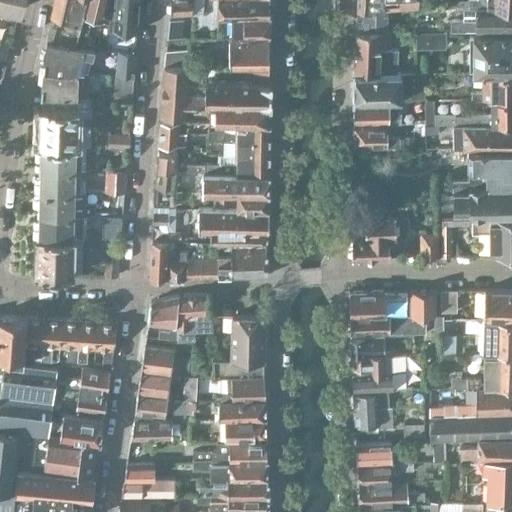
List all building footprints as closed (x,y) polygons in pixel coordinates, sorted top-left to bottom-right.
[(0,0),(0,5),(19,10),(21,0),(0,0)] [(55,0),(52,16),(51,16),(46,40),(75,44),(85,0),(55,0)] [(85,0),(75,44),(84,46),(91,16),(104,19),(107,0),(85,0)] [(112,1),(106,30),(117,30),(117,29),(137,30),(137,29),(138,0),(115,0),(115,1),(112,1)] [(170,0),(171,1),(170,14),(203,13),(203,0),(170,0)] [(269,14),(269,0),(216,0),(216,15),(231,15),(269,14)] [(376,9),(384,9),(384,10),(419,9),(418,0),(356,0),(357,1),(357,10),(356,32),(375,31),(376,9)] [(463,19),(450,19),(450,30),(474,30),(511,29),(511,7),(475,7),(468,7),(463,7),(463,19)] [(269,32),(269,14),(231,15),(231,37),(229,37),(229,38),(248,38),(247,31),(269,32)] [(181,38),(184,18),(169,18),(168,36),(181,38)] [(391,32),(375,31),(356,32),(355,71),(397,72),(398,49),(390,49),(391,32)] [(444,31),(415,31),(415,46),(444,46),(444,31)] [(472,72),(483,72),(490,72),(511,71),(511,32),(472,33),(472,72)] [(134,73),(137,39),(118,36),(115,73),(134,73)] [(230,67),(246,67),(269,67),(269,37),(248,38),(229,38),(230,67)] [(84,46),(75,44),(46,40),(44,60),(43,67),(87,71),(91,55),(93,56),(95,47),(84,46)] [(165,49),(164,63),(188,64),(189,50),(165,49)] [(186,116),(186,107),(187,95),(189,71),(189,64),(188,64),(164,63),(164,65),(160,122),(177,122),(177,116),(186,116)] [(87,97),(87,71),(43,67),(41,85),(41,94),(77,95),(77,97),(87,97)] [(269,67),(246,67),(247,78),(252,78),(251,81),(218,80),(205,80),(205,96),(187,95),(186,107),(209,108),(216,108),(216,102),(269,102),(269,80),(269,67)] [(354,72),(354,98),(355,98),(401,98),(401,96),(424,97),(425,73),(397,72),(355,71),(354,72)] [(511,71),(490,72),(483,72),(483,91),(471,91),(471,99),(490,99),(511,99),(511,71)] [(132,95),(134,73),(115,73),(113,94),(132,95)] [(39,106),(38,145),(40,145),(79,146),(85,146),(88,146),(90,97),(87,97),(77,97),(77,95),(41,94),(37,98),(37,102),(40,106),(39,106)] [(400,98),(401,98),(355,98),(354,123),(388,124),(388,123),(389,113),(400,113),(400,98)] [(511,99),(490,99),(490,112),(470,112),(470,115),(442,115),(442,124),(455,124),(455,125),(511,124),(511,99)] [(216,102),(216,108),(209,108),(210,122),(223,122),(235,123),(270,123),(269,104),(269,102),(216,102)] [(180,122),(177,122),(160,122),(158,146),(178,146),(180,122)] [(270,123),(235,123),(223,122),(223,130),(208,129),(207,137),(270,138),(270,124),(270,123)] [(400,137),(388,137),(388,124),(354,123),(352,147),(388,147),(399,147),(400,137)] [(453,148),(466,148),(511,147),(511,124),(455,125),(452,125),(453,148)] [(129,148),(130,134),(109,133),(108,146),(129,148)] [(223,147),(223,154),(234,154),(269,154),(270,138),(207,137),(207,146),(223,147)] [(85,146),(79,146),(40,145),(40,167),(84,169),(85,146)] [(511,213),(511,147),(466,148),(467,166),(468,166),(468,178),(452,178),(452,195),(441,195),(441,211),(469,211),(469,214),(511,213)] [(172,202),(173,190),(175,169),(177,169),(178,150),(159,149),(157,169),(154,201),(172,202)] [(187,170),(195,170),(269,171),(269,154),(234,154),(223,154),(218,154),(217,162),(187,162),(187,170)] [(124,192),(126,160),(110,159),(109,169),(106,169),(104,191),(124,192)] [(84,178),(84,169),(40,167),(39,181),(75,182),(75,177),(84,178)] [(269,171),(195,170),(195,187),(218,188),(226,188),(237,188),(269,189),(269,171)] [(85,190),(75,190),(75,182),(39,181),(38,213),(86,214),(94,214),(94,203),(85,203),(85,190)] [(226,207),(226,188),(218,188),(218,196),(214,196),(214,206),(226,207)] [(268,208),(269,189),(237,188),(236,207),(268,208)] [(182,190),(173,190),(172,202),(181,203),(182,190)] [(199,206),(198,231),(210,230),(210,243),(231,243),(266,245),(267,230),(268,208),(236,207),(226,207),(214,206),(199,206)] [(168,224),(169,212),(153,211),(152,223),(168,224)] [(468,222),(467,212),(442,213),(441,222),(440,222),(441,256),(451,255),(451,223),(468,222)] [(85,236),(86,214),(38,213),(38,235),(85,236)] [(395,213),(366,213),(365,234),(351,234),(351,256),(389,256),(390,236),(395,237),(395,213)] [(483,256),(511,255),(511,217),(471,218),(471,232),(488,231),(489,254),(483,254),(483,256)] [(120,237),(121,220),(108,219),(106,236),(120,237)] [(181,230),(168,229),(167,240),(181,240),(181,230)] [(438,231),(419,232),(420,255),(438,256),(438,231)] [(38,235),(35,235),(34,273),(74,274),(75,253),(85,254),(85,236),(38,235)] [(166,277),(168,240),(152,240),(150,277),(166,277)] [(186,278),(201,277),(202,256),(186,256),(186,250),(173,250),(174,240),(168,240),(166,277),(186,278)] [(266,250),(266,245),(231,243),(231,256),(202,256),(201,277),(218,277),(266,276),(266,250)] [(107,274),(118,275),(119,258),(108,257),(107,274)] [(349,290),(350,315),(385,315),(385,300),(406,300),(406,289),(385,289),(349,290)] [(409,290),(409,315),(426,315),(435,315),(436,314),(436,289),(409,290)] [(440,311),(457,311),(457,289),(440,289),(440,311)] [(511,289),(485,289),(484,314),(511,314),(511,289)] [(195,339),(194,331),(212,331),(211,312),(206,312),(206,293),(179,294),(177,339),(195,339)] [(158,337),(177,339),(179,294),(151,301),(147,322),(170,325),(169,330),(159,329),(158,337)] [(56,374),(57,367),(24,363),(25,344),(28,316),(27,316),(0,314),(0,353),(9,354),(9,361),(2,360),(0,379),(0,492),(15,493),(17,466),(22,431),(35,432),(49,434),(53,397),(55,385),(56,374)] [(425,333),(426,315),(409,315),(390,314),(385,315),(350,315),(350,332),(389,333),(425,333)] [(443,326),(443,314),(436,314),(435,315),(434,326),(443,326)] [(483,351),(483,353),(511,353),(511,314),(484,314),(483,351)] [(45,317),(28,316),(25,344),(41,345),(45,317)] [(263,375),(263,359),(264,359),(265,316),(232,316),(231,359),(214,359),(214,375),(219,375),(263,375)] [(41,345),(41,361),(51,362),(52,346),(60,347),(63,318),(45,317),(41,345)] [(81,319),(63,318),(60,347),(68,347),(67,360),(77,361),(77,355),(81,319)] [(87,348),(96,348),(99,320),(81,319),(77,355),(77,361),(87,362),(87,348)] [(102,364),(111,365),(113,349),(113,350),(117,321),(99,320),(96,348),(103,349),(102,364)] [(456,352),(456,334),(444,334),(443,352),(456,352)] [(382,354),(385,354),(384,336),(350,337),(350,355),(382,354)] [(144,343),(141,366),(171,371),(188,372),(190,359),(173,357),(174,348),(144,343)] [(404,353),(385,354),(382,354),(382,366),(373,367),(373,368),(373,371),(405,370),(404,353)] [(511,353),(483,353),(483,354),(484,381),(480,382),(480,377),(467,377),(451,377),(451,387),(467,387),(475,387),(511,386),(511,353)] [(373,367),(382,366),(382,354),(350,355),(351,369),(373,368),(373,367)] [(68,376),(56,374),(55,385),(106,391),(109,370),(82,366),(80,375),(68,373),(68,376)] [(168,393),(171,371),(141,366),(138,388),(168,393)] [(352,372),(353,390),(388,389),(405,389),(405,370),(373,371),(352,372)] [(264,398),(263,375),(219,375),(220,390),(221,390),(221,400),(231,399),(265,398),(264,398)] [(103,413),(106,391),(55,385),(53,397),(77,400),(75,409),(103,413)] [(183,386),(183,394),(182,401),(187,402),(195,402),(196,387),(183,386)] [(429,405),(429,414),(511,411),(511,386),(475,387),(476,401),(429,405)] [(165,415),(168,393),(138,388),(135,411),(165,415)] [(393,427),(392,405),(388,405),(388,389),(353,390),(355,422),(378,423),(379,428),(393,427)] [(185,418),(186,412),(187,402),(182,401),(183,394),(177,394),(174,393),(173,417),(185,418)] [(224,419),(265,419),(265,398),(231,399),(221,400),(219,401),(219,412),(214,412),(214,419),(219,419),(224,419)] [(195,402),(187,402),(186,412),(194,413),(195,402)] [(477,437),(511,436),(511,411),(429,414),(430,439),(433,439),(433,440),(444,439),(443,439),(477,437)] [(63,436),(73,437),(100,440),(103,417),(67,412),(63,436)] [(135,419),(131,438),(172,437),(172,419),(135,419)] [(180,438),(189,440),(189,419),(180,419),(180,438)] [(224,419),(225,441),(229,441),(266,441),(266,439),(265,419),(224,419)] [(403,424),(403,436),(424,435),(424,423),(403,424)] [(49,434),(35,432),(31,468),(95,475),(100,440),(73,437),(63,436),(49,434)] [(511,457),(511,436),(477,437),(477,446),(460,446),(460,459),(477,458),(482,458),(511,457)] [(444,461),(444,439),(433,440),(433,461),(444,461)] [(266,441),(229,441),(225,441),(216,441),(216,450),(193,451),(193,464),(267,463),(266,441)] [(355,442),(357,463),(409,461),(409,456),(404,456),(404,453),(392,453),(391,442),(355,442)] [(485,501),(511,500),(511,457),(482,458),(481,473),(486,473),(485,501)] [(357,463),(358,483),(391,482),(390,474),(398,474),(401,470),(413,470),(413,461),(409,461),(357,463)] [(126,464),(124,476),(154,477),(154,463),(126,464)] [(267,478),(267,463),(193,464),(193,469),(210,469),(210,478),(227,478),(267,478)] [(31,468),(17,466),(15,493),(91,497),(95,475),(31,468)] [(175,496),(175,477),(154,477),(124,476),(121,495),(175,496)] [(199,485),(199,494),(210,494),(210,495),(267,496),(267,478),(227,478),(227,486),(219,486),(219,485),(199,485)] [(359,505),(414,503),(424,503),(424,492),(391,492),(391,482),(358,483),(359,505)] [(89,511),(91,497),(15,493),(0,492),(0,511),(89,511)] [(464,492),(464,501),(478,501),(479,493),(464,492)] [(228,504),(228,510),(269,511),(267,496),(210,495),(210,504),(228,504)] [(149,511),(150,499),(121,498),(118,511),(149,511)] [(178,510),(178,499),(165,499),(165,510),(173,510),(178,510)] [(430,500),(429,511),(438,511),(439,500),(430,500)] [(511,511),(511,500),(485,501),(478,501),(464,501),(462,501),(461,511),(511,511)] [(413,511),(414,503),(359,505),(359,511),(413,511)]
